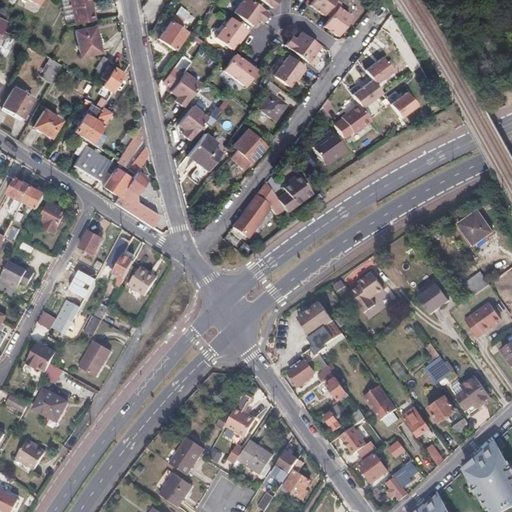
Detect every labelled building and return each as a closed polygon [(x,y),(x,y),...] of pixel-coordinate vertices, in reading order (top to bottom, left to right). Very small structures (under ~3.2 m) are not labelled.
[(68,0),(74,26),(94,21),(89,0),(68,0)] [(259,16),(263,20),(267,13),(248,0),(241,0),(233,12),(235,13),(252,26),(257,19),(259,16)] [(324,12),(332,0),(311,0),(309,4),(322,14),(324,12)] [(336,0),(332,0),(324,12),(330,16),(323,25),(336,35),(350,16),(337,7),(340,3),(336,0)] [(240,35),(243,37),(247,31),(231,19),(229,17),(215,37),(230,49),(236,41),(240,35)] [(1,30),(7,34),(12,23),(6,20),(6,22),(1,30)] [(169,23),(158,39),(174,50),(185,34),(169,23)] [(95,27),(75,31),(80,58),(100,53),(95,27)] [(6,36),(7,34),(1,30),(0,33),(0,55),(4,57),(13,39),(6,36)] [(293,42),(289,38),(284,44),(307,62),(319,46),(300,32),(295,39),(293,42)] [(191,39),(202,46),(204,43),(192,36),(191,39)] [(393,72),(379,54),(361,67),(371,81),(375,85),(393,72)] [(226,67),(223,71),(244,86),(257,68),(251,64),(249,66),(243,61),(235,55),(226,67)] [(298,73),(301,75),(305,69),(287,55),(273,75),(288,87),(294,79),(298,73)] [(101,73),(106,64),(108,61),(102,57),(95,69),(101,73)] [(166,86),(171,89),(183,73),(190,63),(181,57),(161,85),(165,88),(166,86)] [(42,78),(51,83),(61,66),(52,61),(42,78)] [(106,90),(110,93),(122,74),(106,64),(101,73),(98,76),(106,81),(101,88),(106,90)] [(178,99),(175,103),(182,108),(198,84),(183,73),(171,89),(169,92),(176,97),(178,99)] [(381,94),(371,81),(352,96),(358,104),(361,109),(381,94)] [(269,82),(263,90),(269,94),(257,109),(274,121),(286,105),(275,97),(280,90),(269,82)] [(12,88),(1,107),(22,118),(33,100),(12,88)] [(100,111),(101,109),(110,93),(106,90),(98,102),(90,97),(87,102),(90,105),(100,111)] [(400,119),(418,106),(414,99),(412,100),(406,93),(390,105),(400,119)] [(333,126),(343,139),(350,133),(351,135),(370,121),(361,109),(358,104),(340,118),(341,120),(333,126)] [(73,132),(83,138),(100,111),(90,105),(73,132)] [(189,142),(194,134),(207,119),(191,107),(177,126),(184,131),(186,133),(183,137),(189,142)] [(110,114),(101,109),(100,111),(83,138),(92,144),(98,133),(110,114)] [(42,111),(32,128),(49,138),(59,122),(42,111)] [(118,198),(130,180),(120,173),(142,139),(139,127),(118,160),(113,169),(115,170),(104,187),(118,198)] [(232,155),(229,158),(243,171),(264,147),(246,131),(232,147),(236,150),(232,155)] [(324,140),(312,149),(323,165),(344,150),(329,131),(322,137),(324,140)] [(106,137),(98,133),(92,144),(99,148),(106,137)] [(213,148),(216,144),(203,135),(186,157),(206,172),(220,153),(213,148)] [(309,146),(312,149),(324,140),(322,137),(309,146)] [(74,154),(79,157),(86,146),(86,145),(81,142),(74,154)] [(111,162),(86,146),(79,157),(73,167),(99,182),(111,162)] [(135,174),(135,173),(147,156),(145,147),(128,170),(135,174)] [(280,206),(283,209),(308,191),(295,172),(286,178),(287,180),(279,186),(282,191),(274,197),(280,206)] [(146,180),(135,173),(135,174),(130,180),(118,198),(116,201),(114,204),(162,234),(167,228),(163,225),(163,224),(157,220),(159,217),(136,202),(135,195),(146,180)] [(18,212),(23,203),(31,187),(24,183),(16,179),(8,195),(15,199),(7,213),(15,217),(18,212)] [(274,210),(280,206),(274,197),(265,184),(260,190),(266,200),(274,210)] [(45,195),(31,187),(23,203),(37,211),(45,195)] [(264,203),(266,200),(260,190),(233,227),(246,237),(268,206),(264,203)] [(61,213),(63,210),(49,202),(39,220),(47,225),(43,232),(53,237),(65,215),(61,213)] [(15,217),(4,238),(12,243),(16,232),(15,231),(17,226),(19,227),(26,216),(18,212),(15,217)] [(477,212),(458,225),(473,246),(491,233),(477,212)] [(78,247),(52,294),(60,298),(85,251),(94,255),(103,240),(89,232),(80,248),(78,247)] [(129,245),(126,252),(131,254),(138,242),(133,239),(129,245)] [(110,265),(117,269),(124,256),(126,252),(129,245),(123,242),(110,265)] [(134,262),(124,256),(117,269),(114,274),(117,276),(113,283),(120,287),(134,262)] [(10,262),(0,279),(0,282),(17,292),(20,286),(27,289),(35,273),(17,263),(16,265),(10,262)] [(140,268),(128,286),(145,297),(157,279),(140,268)] [(358,283),(361,286),(350,294),(364,314),(376,305),(371,299),(384,290),(372,273),(358,283)] [(462,286),(471,298),(490,285),(481,273),(462,286)] [(418,298),(430,314),(449,301),(437,285),(418,298)] [(71,302),(81,307),(87,297),(88,293),(79,288),(71,302)] [(57,320),(53,327),(66,334),(81,307),(71,302),(67,300),(57,320)] [(491,329),(490,327),(501,319),(490,303),(464,320),(477,339),(491,329)] [(95,318),(102,321),(109,308),(102,304),(95,318)] [(310,338),(332,322),(319,304),(297,320),(310,338)] [(333,322),(339,330),(353,320),(347,311),(333,322)] [(51,331),(53,327),(57,320),(43,312),(37,323),(51,331)] [(95,318),(94,317),(86,331),(94,336),(102,321),(95,318)] [(319,355),(327,348),(326,346),(342,334),(339,330),(333,322),(332,322),(310,338),(307,340),(311,345),(300,353),(305,360),(304,360),(307,364),(315,358),(319,355)] [(76,345),(79,339),(70,334),(67,340),(76,345)] [(326,346),(327,348),(328,350),(344,338),(342,334),(326,346)] [(94,341),(78,368),(95,378),(111,351),(94,341)] [(46,372),(50,364),(56,353),(38,342),(26,364),(38,371),(39,368),(46,372)] [(439,382),(452,373),(431,344),(426,348),(433,357),(421,366),(435,384),(439,382)] [(511,345),(502,353),(511,367),(511,345)] [(333,374),(319,355),(315,358),(325,372),(318,377),(322,382),(333,374)] [(315,376),(307,364),(304,360),(289,372),(299,387),(315,376)] [(63,372),(50,364),(46,372),(43,378),(56,385),(63,372)] [(478,409),(492,400),(476,378),(461,388),(465,393),(459,398),(468,410),(475,405),(478,409)] [(339,401),(347,395),(336,379),(327,385),(339,401)] [(323,389),(320,384),(299,399),(303,405),(321,392),(320,390),(323,389)] [(393,413),(397,410),(380,387),(364,398),(381,421),(383,420),(393,413)] [(44,390),(33,409),(58,422),(68,403),(44,390)] [(231,417),(226,426),(246,438),(256,421),(244,413),(249,404),(252,404),(254,400),(253,397),(245,392),(231,417)] [(446,397),(429,410),(439,424),(456,411),(446,397)] [(338,406),(324,416),(334,431),(340,427),(336,421),(345,415),(338,406)] [(402,418),(417,438),(429,430),(414,409),(402,418)] [(354,427),(354,426),(365,419),(359,411),(348,419),(354,427)] [(223,430),(226,426),(231,417),(223,413),(216,426),(223,430)] [(398,420),(393,413),(383,420),(388,428),(398,420)] [(452,428),(458,435),(469,425),(464,419),(452,428)] [(367,444),(354,426),(354,427),(340,436),(353,454),(357,451),(367,444)] [(170,463),(188,476),(205,450),(187,438),(170,463)] [(26,441),(15,458),(33,470),(45,452),(26,441)] [(367,444),(357,451),(363,460),(378,450),(371,441),(367,444)] [(250,442),(238,460),(261,475),(272,457),(250,442)] [(405,451),(399,442),(389,450),(396,458),(405,451)] [(511,511),(511,469),(496,443),(465,472),(483,511),(511,511)] [(438,467),(444,462),(432,445),(426,450),(438,467)] [(271,474),(284,482),(298,460),(286,452),(271,474)] [(377,455),(360,465),(372,483),(388,472),(377,455)] [(284,482),(274,497),(279,500),(287,489),(302,499),(307,492),(304,490),(310,482),(297,473),(303,464),(298,460),(284,482)] [(411,462),(393,476),(395,478),(387,484),(390,488),(387,491),(392,498),(396,496),(399,500),(407,494),(403,488),(412,482),(409,478),(418,471),(411,462)] [(174,474),(160,495),(179,507),(192,487),(174,474)] [(11,511),(17,499),(0,490),(0,510),(4,511),(11,511)] [(448,511),(439,494),(419,511),(448,511)] [(263,504),(267,507),(273,499),(269,496),(263,504)]
